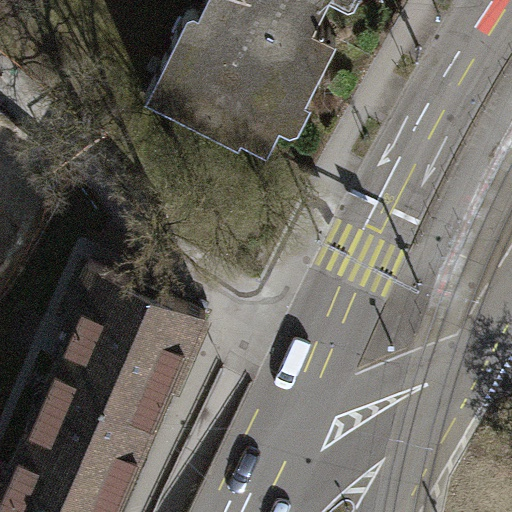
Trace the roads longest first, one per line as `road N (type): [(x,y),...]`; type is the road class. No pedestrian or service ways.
road 1 (primary): [(504,0),(407,163),(275,454)]
road 2 (tertiary): [(457,377),(326,475),(291,511)]
road 3 (primary): [(457,377),(406,384),(335,411),(275,454)]
road 4 (primary): [(386,511),(457,377)]
